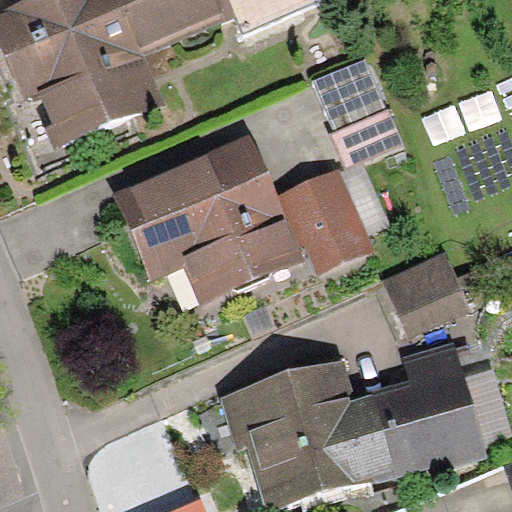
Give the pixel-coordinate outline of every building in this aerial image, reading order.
[(63,0),(0,27),(0,36),(28,100),(40,95),(63,148),(146,112),(143,106),(128,112),(102,52),(127,41),(134,56),(218,20),(209,0),(63,0)] [(296,0),(209,0),(218,20),(232,14),(240,33),(300,7),(296,0)] [(368,65),(317,87),(354,171),(405,149),(368,65)] [(247,152),(130,206),(163,278),(188,266),(200,287),(218,293),(228,287),(245,292),(263,283),(266,270),(295,257),(247,152)] [(330,184),(280,205),(298,247),(310,242),(322,270),(359,254),(330,184)] [(384,282),(398,311),(458,284),(445,255),(384,282)] [(458,284),(398,311),(408,335),(469,308),(458,284)] [(411,366),(419,396),(457,385),(449,356),(411,366)] [(339,374),(243,402),(274,511),(286,511),(376,487),(373,478),(474,449),(457,385),(419,396),(351,416),(339,374)]
